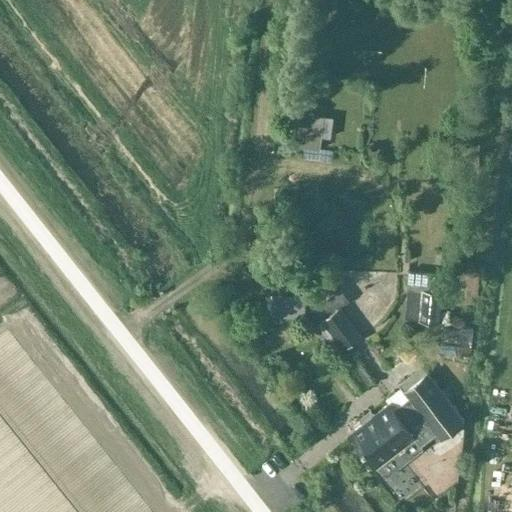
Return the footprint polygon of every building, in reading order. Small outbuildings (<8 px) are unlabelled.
[(324,118),(298,115),(293,149),(320,153),(324,118)] [(320,270),(312,270),(312,300),(320,300),(320,270)] [(443,273),(409,270),(409,273),(406,273),(405,278),(409,278),(406,320),(440,322),(443,273)] [(350,301),(340,289),(314,309),(323,321),(313,329),(336,357),(364,335),(342,308),(350,301)] [(281,351),(266,328),(257,333),(272,357),(281,351)] [(362,422),(349,432),(376,466),(414,436),(420,444),(436,432),(441,438),(464,420),(426,372),(403,390),(408,397),(393,408),(388,402),(373,414),(370,410),(359,418),(362,422)]
